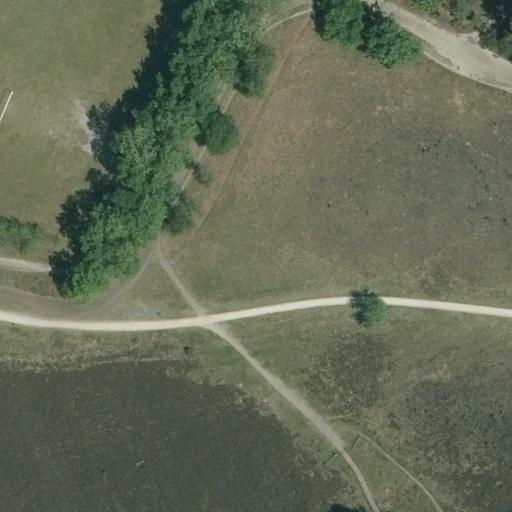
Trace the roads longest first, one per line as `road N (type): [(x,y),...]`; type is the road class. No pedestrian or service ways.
road 1 (track): [(268,0),(119,282),(75,303),(0,289)]
road 2 (track): [(511,77),(340,0)]
